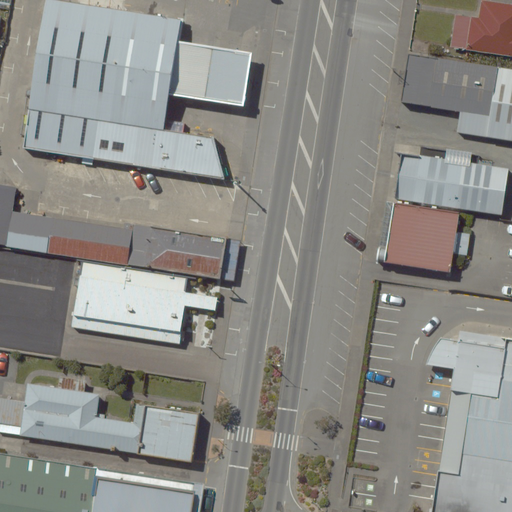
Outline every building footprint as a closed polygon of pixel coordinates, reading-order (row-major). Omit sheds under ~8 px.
[(161,1),(155,0),(25,0),(13,100),(147,116),(152,79),(226,88),(232,37),(158,27),(161,1)] [(505,0),(467,0),(461,44),(511,50),(511,28),(502,27),(505,0)] [(511,54),(394,39),(388,85),(446,93),(442,123),(511,131),(511,54)] [(147,116),(13,100),(8,144),(206,168),(212,124),(147,116)] [(385,141),(379,184),(443,192),(485,197),(490,155),(385,141)] [(443,192),(379,184),(370,249),(434,257),(443,192)] [(118,214),(0,199),(0,239),(113,253),(118,214)] [(205,219),(137,211),(132,255),(200,264),(205,219)] [(173,266),(67,253),(60,305),(166,318),(173,266)] [(416,508),(448,511),(511,511),(511,336),(440,327),(416,508)] [(86,378),(13,369),(6,427),(123,442),(127,408),(83,402),(86,378)] [(127,408),(123,442),(175,448),(182,398),(129,391),(127,408)] [(158,511),(164,467),(0,446),(0,511),(158,511)]
